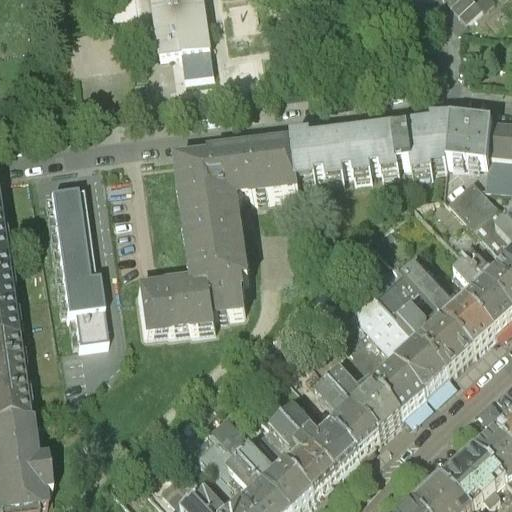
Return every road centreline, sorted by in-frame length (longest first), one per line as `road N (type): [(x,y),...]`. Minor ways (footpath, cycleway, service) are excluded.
road 1 (residential): [(451,108),(0,170)]
road 2 (residential): [(372,511),(511,373)]
road 3 (residential): [(414,0),(454,41),(451,108)]
